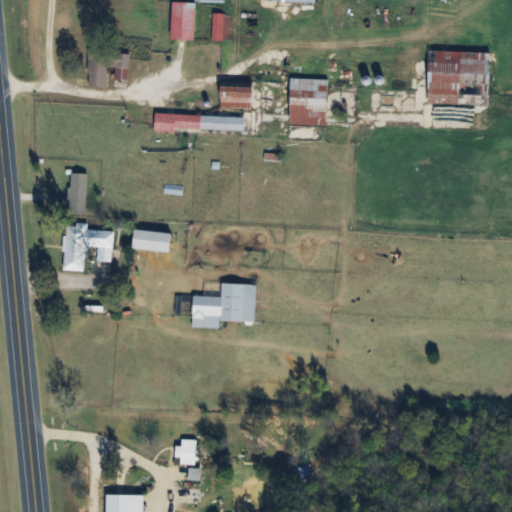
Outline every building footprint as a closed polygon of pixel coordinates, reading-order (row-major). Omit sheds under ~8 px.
[(172,38),(197,39),(197,1),(173,1),(172,38)] [(233,39),(233,13),(214,13),(214,39),(233,39)] [(130,50),(90,50),(90,86),(108,86),(108,70),(115,70),(115,79),(130,79),(130,50)] [(428,50),(427,103),(492,104),(493,51),(428,50)] [(330,78),(292,77),(291,124),(329,125),(330,78)] [(222,107),(255,107),(255,81),(222,81),(222,107)] [(246,131),(246,116),(157,113),(156,128),(246,131)] [(87,173),(70,172),(70,209),(87,210),(87,173)] [(88,270),(88,222),(65,222),(65,270),(88,270)] [(194,295),(193,326),(221,327),(221,319),(256,320),(257,283),(222,282),(221,296),(194,295)] [(198,464),(198,439),(179,439),(179,464),(198,464)] [(107,511),(146,511),(146,494),(108,494),(107,511)]
